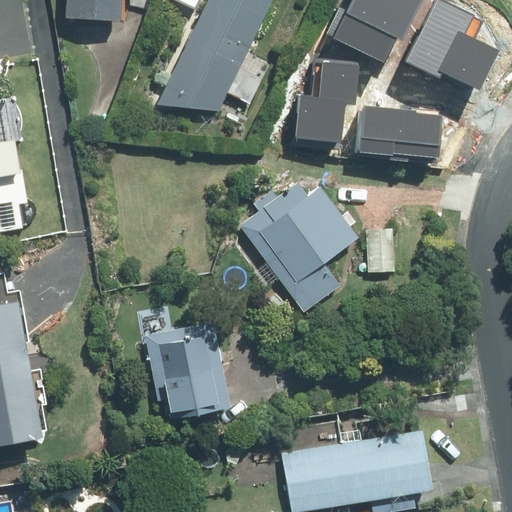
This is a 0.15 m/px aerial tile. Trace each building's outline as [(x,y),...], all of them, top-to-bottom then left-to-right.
[(241,0),(183,0),(143,77),(200,86),(241,0)] [(400,0),(322,0),(333,12),(311,24),(373,125),(434,80),(403,29),(415,22),(400,0)] [(263,78),(242,68),(229,93),(250,104),(263,78)] [(306,157),(293,165),(284,148),(273,157),(279,166),(267,172),(258,161),(238,172),(245,184),(226,197),(288,287),(329,253),(314,235),(342,211),(306,157)] [(395,229),(366,228),(365,270),(394,271),(395,229)] [(0,413),(20,410),(0,283),(0,413)] [(214,382),(197,314),(173,318),(169,303),(131,309),(138,359),(147,358),(153,395),(214,382)] [(399,407),(264,426),(275,487),(410,466),(399,407)] [(390,511),(365,511),(363,497),(293,507),(293,511),(406,511),(406,510),(390,511)]
